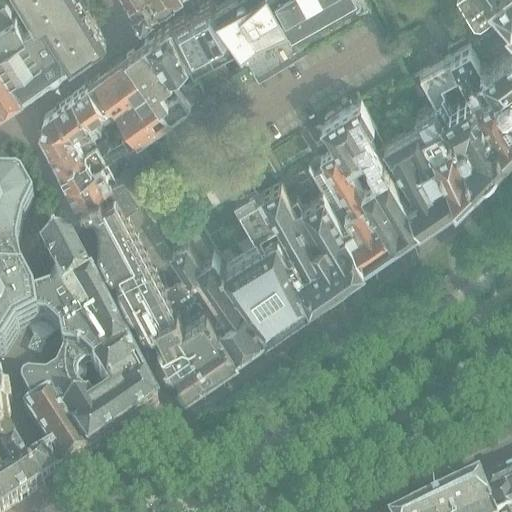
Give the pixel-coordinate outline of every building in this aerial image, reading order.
[(107,38),(83,0),(25,0),(40,24),(67,67),(71,65),(95,48),(94,46),(107,38)] [(135,0),(139,7),(146,8),(158,0),(135,0)] [(236,42),(214,3),(212,0),(211,0),(192,11),(215,54),(236,42)] [(307,49),(305,45),(278,0),(221,0),(215,4),(215,3),(214,3),(236,42),(244,55),(255,74),(258,79),(267,74),(292,58),(307,49)] [(371,7),(366,0),(278,0),(305,45),(371,7)] [(511,0),(474,0),(481,11),(487,12),(500,2),(510,15),(511,17),(511,0)] [(0,114),(3,112),(16,103),(21,100),(24,98),(23,98),(24,97),(31,92),(33,91),(33,90),(40,85),(41,85),(43,84),(50,78),(50,79),(51,78),(51,79),(53,77),(60,72),(67,67),(40,24),(34,27),(24,34),(15,21),(17,20),(16,17),(14,19),(10,13),(10,12),(9,10),(5,4),(3,5),(3,4),(2,4),(0,5),(0,114)] [(215,54),(192,11),(172,22),(189,61),(192,68),(215,54)] [(511,141),(511,17),(510,15),(492,28),(471,43),(454,53),(465,72),(476,91),(508,145),(511,141)] [(178,69),(189,61),(172,22),(171,21),(165,26),(155,34),(154,34),(148,38),(147,39),(146,40),(172,78),(179,88),(190,104),(206,92),(199,81),(198,79),(194,81),(185,86),(177,76),(181,73),(178,69)] [(169,96),(161,86),(172,78),(146,40),(127,54),(116,62),(115,62),(95,77),(95,78),(90,81),(106,104),(110,101),(129,128),(139,143),(170,118),(190,104),(179,88),(169,96)] [(420,73),(423,81),(434,100),(436,99),(478,176),(506,148),(506,147),(508,145),(476,91),(450,107),(444,95),(445,93),(445,91),(446,89),(443,85),(451,81),(465,72),(454,53),(451,55),(420,73)] [(226,76),(216,82),(224,97),(235,91),(226,76)] [(106,104),(90,81),(73,93),(91,119),(94,117),(107,108),(104,105),(106,104)] [(91,119),(73,93),(56,106),(73,132),(85,124),(93,135),(103,128),(94,117),(91,119)] [(391,174),(366,130),(375,123),(359,99),(321,123),(336,146),(336,147),(393,241),(427,218),(416,198),(408,203),(391,174)] [(478,176),(436,99),(434,100),(415,110),(419,120),(459,195),(475,178),(475,179),(478,176)] [(73,132),(56,106),(44,115),(41,131),(51,150),(73,132)] [(459,195),(419,120),(390,138),(383,143),(391,156),(398,168),(394,170),(399,178),(402,176),(416,198),(427,218),(458,196),(459,195)] [(59,167),(97,146),(92,137),(81,143),(80,145),(73,132),(51,150),(59,167)] [(68,183),(115,158),(124,153),(133,169),(150,157),(139,143),(128,150),(123,141),(107,149),(108,151),(102,154),(97,146),(59,167),(68,183)] [(393,241),(336,147),(320,156),(326,167),(314,175),(323,192),(365,260),(393,241)] [(117,180),(111,169),(115,166),(117,161),(115,158),(68,183),(77,201),(83,198),(117,180)] [(166,287),(125,211),(140,203),(124,177),(117,180),(83,198),(88,206),(82,209),(86,217),(154,347),(159,344),(168,361),(173,369),(167,372),(179,396),(189,389),(186,386),(239,350),(188,273),(185,275),(166,287)] [(127,349),(93,283),(91,279),(91,280),(86,271),(87,270),(86,269),(85,269),(81,260),(80,258),(80,259),(75,250),(76,249),(75,248),(74,248),(70,239),(69,237),(69,238),(68,236),(67,237),(67,238),(64,239),(65,240),(57,244),(56,244),(52,246),(46,249),(43,251),(42,249),(41,250),(42,252),(41,252),(42,254),(43,253),(47,262),(48,264),(53,273),(52,273),(53,275),(54,275),(58,284),(59,286),(59,285),(60,286),(57,288),(55,289),(54,291),(53,294),(53,296),(35,301),(24,280),(18,257),(18,249),(24,225),(34,204),(23,183),(18,180),(0,179),(0,358),(5,356),(18,336),(32,328),(34,331),(34,334),(35,337),(35,341),(45,343),(47,340),(49,336),(51,333),(53,331),(61,338),(65,355),(57,372),(47,378),(29,377),(24,380),(23,382),(22,384),(22,386),(23,389),(33,407),(52,395),(67,417),(63,419),(88,456),(159,408),(158,406),(128,351),(129,350),(128,348),(127,349)] [(365,260),(323,192),(303,204),(297,195),(292,198),(281,181),(258,194),(266,211),(271,209),(300,259),(291,263),(310,298),(332,283),(344,273),(345,274),(365,260)] [(300,259),(271,209),(266,211),(258,194),(254,188),(234,199),(260,242),(225,264),(267,328),(310,298),(291,263),(300,259)] [(267,328),(225,264),(223,261),(220,263),(212,252),(201,259),(186,237),(184,238),(183,236),(174,243),(175,245),(169,249),(185,275),(188,273),(239,350),(241,349),(240,349),(246,345),(247,345),(256,339),(255,336),(267,328)] [(56,478),(57,477),(43,455),(36,459),(27,464),(15,445),(14,446),(11,441),(0,447),(0,420),(3,417),(8,420),(10,416),(4,415),(5,404),(11,402),(10,399),(4,400),(0,393),(0,390),(3,387),(0,385),(0,384),(0,511),(3,511),(28,496),(41,488),(42,487),(42,488),(44,486),(49,482),(54,479),(55,479),(56,478)] [(88,456),(63,419),(67,417),(52,395),(33,407),(27,411),(23,413),(50,451),(43,455),(57,477),(88,456)] [(511,511),(511,473),(498,480),(482,488),(482,489),(480,490),(489,511),(511,511)] [(489,511),(480,490),(457,501),(456,501),(432,511),(489,511)]
